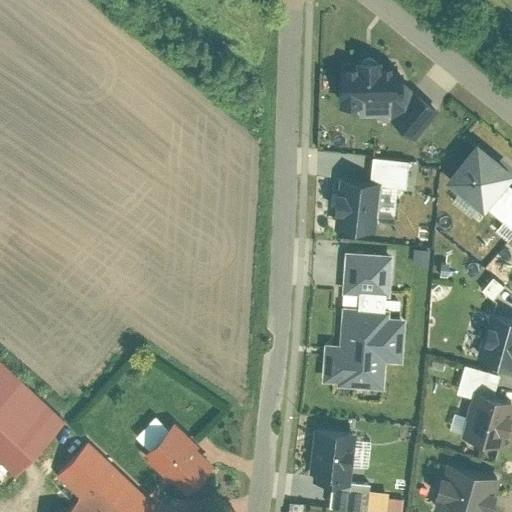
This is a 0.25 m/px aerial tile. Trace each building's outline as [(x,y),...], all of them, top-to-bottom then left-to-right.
[(377,64),(355,64),(355,72),(337,73),(337,110),(358,111),(359,118),(391,120),(415,141),(437,113),(412,94),(405,103),(399,101),(401,89),(401,76),(389,76),(389,71),(378,70),(377,64)] [(511,185),(511,174),(477,145),(451,174),(492,209),(511,185)] [(375,181),(337,179),(334,231),(372,233),(375,181)] [(390,257),(345,255),(343,292),(349,293),(348,311),(342,311),(340,350),(323,349),(321,383),(337,384),(340,389),(384,392),(385,363),(401,364),(404,322),(385,321),(385,315),(381,314),(382,298),(388,298),(390,257)] [(511,322),(489,316),(478,362),(511,368),(511,322)] [(0,357),(0,454),(15,470),(64,419),(0,357)] [(511,404),(473,394),(461,439),(499,450),(511,404)] [(213,458),(171,419),(144,448),(186,487),(213,458)] [(352,433),(319,432),(317,486),(329,487),(350,487),(352,433)] [(143,511),(156,498),(89,436),(56,472),(99,511),(143,511)] [(489,511),(496,484),(444,471),(433,511),(489,511)] [(350,487),(329,487),(327,510),(355,511),(364,511),(366,488),(350,487)] [(95,511),(80,498),(67,511),(95,511)]
